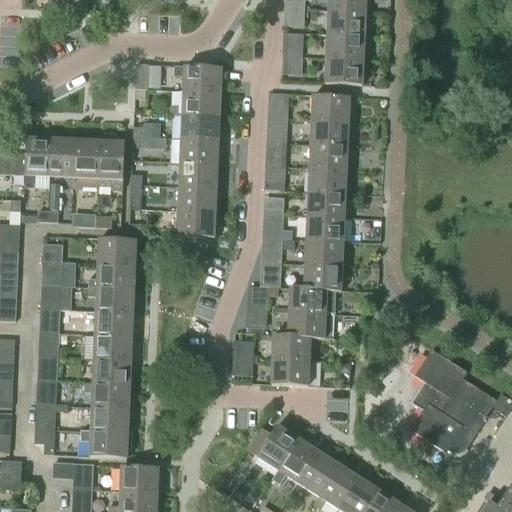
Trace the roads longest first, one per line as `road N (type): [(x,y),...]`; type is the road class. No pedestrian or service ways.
road 1 (residential): [(317,422),(283,400),(216,397),(218,335),(251,241),(258,89),(271,64),(273,0)]
road 2 (residential): [(0,104),(110,47),(200,43),(232,0)]
